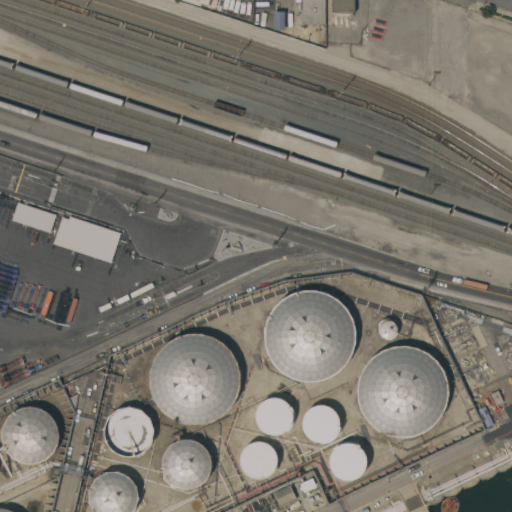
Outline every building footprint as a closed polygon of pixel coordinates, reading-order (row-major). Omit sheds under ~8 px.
[(265,0),(260,0),(253,0),(253,21),(272,21),(273,8),(265,8),(265,0)] [(325,0),(325,24),(300,24),(300,0),(325,0)] [(354,0),(354,12),(332,12),(332,0),(354,0)] [(283,30),(284,12),(274,12),(273,29),(283,30)] [(11,221),(50,232),(55,214),(17,202),(11,221)] [(120,232),(61,215),(53,245),(111,262),(120,232)] [(328,293),(338,299),(347,308),(352,318),(356,330),(356,342),(353,354),(346,364),(337,373),(327,378),(316,382),(304,382),(292,379),(282,372),(273,364),(267,353),(264,342),(264,330),(268,316),(274,307),(282,299),(292,293),(304,290),(316,290),(328,293)] [(378,324),(380,321),(382,320),(385,319),(386,319),(387,319),(394,321),(397,324),(398,329),(397,333),(394,337),(390,339),(386,339),(381,337),(379,333),(378,324)] [(167,343),(177,336),(189,333),(201,333),(213,336),(223,343),(231,350),(237,361),(240,373),(240,384),(237,396),(231,407),(223,416),(213,422),(201,425),(189,425),(179,423),(175,421),(167,416),(158,408),(153,398),(149,386),(149,374),(152,362),(158,351),(167,343)] [(358,401),(357,389),(359,377),(364,366),(372,357),(382,350),(393,346),(405,345),(417,347),(428,352),(437,360),(444,371),(448,382),(449,394),(446,405),(441,416),(433,426),(424,432),(412,437),(400,438),(394,437),(389,436),(386,434),(385,433),(381,431),(380,432),(377,430),(368,423),(361,412),(358,401)] [(262,402),(265,400),(268,399),(270,398),(274,397),(278,398),(282,399),(285,400),(288,404),(291,407),(292,407),(293,409),(293,411),(293,415),(292,421),(291,424),(289,428),(287,430),(283,432),(280,434),(276,434),(273,435),(269,434),(266,432),(263,431),(261,429),(259,426),(257,424),(257,421),(256,418),(256,415),(256,412),(257,408),(260,404),(262,402)] [(310,409),(313,406),(317,405),(321,405),(326,405),(330,407),(334,410),(336,413),(339,417),(339,422),(339,427),(341,427),(340,430),(335,436),(331,439),(327,441),(323,442),(318,442),(313,440),(309,438),(306,434),(303,429),(303,425),(303,421),(304,416),(307,411),(310,409)] [(30,464),(21,462),(13,458),(7,451),(4,445),(3,441),(2,434),(4,426),(8,417),(14,411),(22,407),(31,406),(40,407),(48,412),(54,418),(58,426),(59,435),(58,444),(54,453),(48,459),(39,463),(30,464)] [(108,417),(117,409),(129,406),(141,409),(151,418),(154,430),(152,442),(145,452),(144,454),(138,457),(134,456),(123,457),(112,451),(105,441),(104,428),(108,417)] [(493,424),(486,427),(478,409),(485,406),(493,424)] [(173,487),(165,478),(162,467),(163,456),(167,449),(171,444),(181,439),(195,439),(205,446),(211,456),(212,468),(207,480),(198,487),(186,490),(173,487)] [(253,442),(255,442),(259,441),(261,442),(264,442),(267,443),(270,445),(272,447),(275,450),(276,453),(277,456),(277,460),(277,463),(276,467),(274,470),(273,472),(270,476),(269,477),(267,478),(266,479),(265,479),(262,478),(257,478),(254,478),(251,476),(248,475),(245,472),(243,470),(242,467),(241,464),(240,461),(240,457),(241,454),(243,451),(244,448),(247,445),(251,443),(253,442)] [(331,455),(332,452),(335,449),(338,446),(340,445),(343,444),(347,443),(350,443),(354,443),(357,445),(360,447),(362,449),(364,452),(366,455),(367,458),(367,462),(366,466),(365,469),(363,473),(360,475),(358,477),(354,479),(350,480),(346,480),(341,479),(337,476),(334,473),(331,469),(330,465),(330,461),(330,457),(331,455)] [(94,511),(90,503),(89,501),(89,499),(89,495),(90,490),(92,484),(96,478),(101,475),(106,472),(118,471),(129,477),(137,486),(139,498),(135,510),(132,511),(94,511)] [(326,506),(313,511),(308,511),(297,488),(314,480),(326,506)] [(290,485),(296,498),(280,506),(274,492),(290,485)] [(201,508),(200,510),(198,511),(195,511),(193,510),(191,508),(191,505),(191,503),(193,501),(195,500),(198,500),(200,501),(201,503),(202,505),(201,508)]
